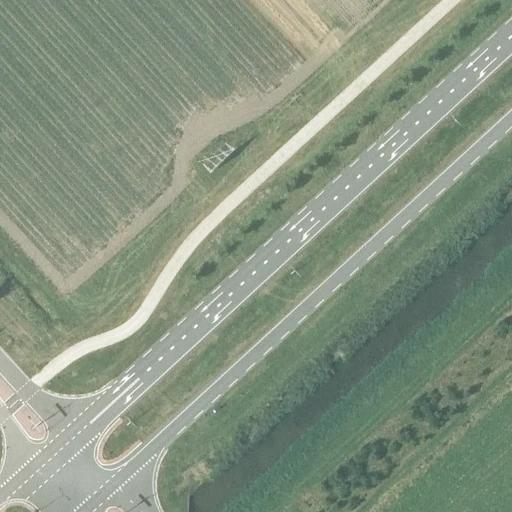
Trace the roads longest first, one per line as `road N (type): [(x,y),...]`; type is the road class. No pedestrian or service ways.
road 1 (secondary): [(511,29),(68,438)]
road 2 (secondary): [(116,483),(511,119)]
